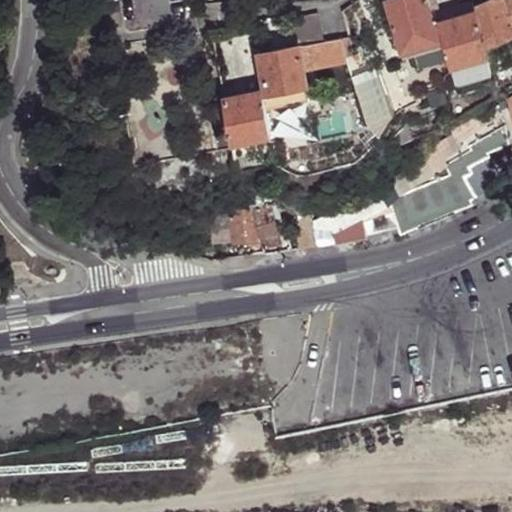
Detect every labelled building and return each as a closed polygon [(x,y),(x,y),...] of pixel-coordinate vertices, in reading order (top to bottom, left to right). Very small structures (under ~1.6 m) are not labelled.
[(440,24),(437,24),(433,14),(428,0),(386,0),(404,56),(428,49),(446,44),(441,23),(440,24)] [(502,0),(488,0),(475,6),(477,11),(486,44),(511,33),(511,20),(503,0),(502,0)] [(511,0),(503,0),(511,20),(511,0)] [(437,24),(440,24),(439,21),(477,11),(475,6),(474,3),(433,14),(437,24)] [(450,58),(452,66),(489,55),(486,44),(477,11),(439,21),(440,24),(441,23),(446,44),(450,58)] [(317,14),(295,18),(299,40),(304,39),(305,45),(309,44),(322,42),(317,14)] [(322,42),(309,44),(312,62),(347,56),(343,38),(322,42)] [(450,58),(446,44),(428,49),(433,63),(450,58)] [(261,53),(269,92),(307,85),(300,45),(261,53)] [(455,71),(453,72),(456,80),(494,69),(489,55),(452,66),(455,71)] [(511,68),(495,75),(499,83),(511,78),(511,68)] [(264,93),(266,107),(310,100),(307,85),(269,92),(265,92),(264,93)] [(225,97),(235,142),(271,135),(270,124),(266,107),(264,93),(265,92),(264,90),(225,97)] [(446,137),(431,146),(460,132),(461,134),(464,138),(465,138),(477,130),(469,118),(443,132),(446,137)] [(392,136),(396,140),(413,134),(405,122),(392,136)] [(274,139),(278,138),(281,138),(278,123),(270,124),(271,135),(272,139),(274,139)] [(507,129),(477,143),(481,152),(510,138),(507,129)] [(381,174),(393,196),(396,193),(438,168),(435,163),(457,149),(455,146),(464,138),(461,134),(460,132),(431,146),(381,174)] [(235,142),(238,157),(276,149),(274,139),(272,139),(271,135),(235,142)] [(472,199),(511,172),(511,145),(504,150),(495,157),(482,169),(465,180),(472,199)] [(471,150),(454,159),(460,175),(462,174),(465,180),(482,169),(471,150)] [(427,181),(428,183),(430,187),(460,175),(454,159),(438,172),(427,181)] [(396,193),(397,197),(438,172),(438,168),(396,193)] [(405,226),(472,199),(465,180),(462,174),(460,175),(430,187),(395,201),(405,226)] [(251,203),(247,190),(221,194),(222,203),(230,202),(231,212),(253,209),(251,203)] [(354,216),(355,220),(372,211),(381,208),(374,196),(351,207),(354,216)] [(253,209),(254,213),(266,209),(263,200),(251,203),(253,209)] [(333,223),(354,216),(351,207),(349,202),(319,218),(323,227),(333,223)] [(387,231),(397,227),(390,204),(387,205),(381,208),(372,211),(377,230),(386,227),(387,231)] [(254,213),(260,238),(281,234),(285,232),(277,205),(266,209),(254,213)] [(254,213),(253,209),(231,212),(233,241),(251,238),(260,238),(254,213)] [(359,239),(378,234),(377,230),(372,211),(355,220),(335,229),(338,242),(359,239)] [(227,242),(233,241),(231,212),(196,216),(199,246),(227,242)] [(301,248),(338,242),(335,229),(333,223),(323,227),(314,229),(311,218),(299,220),(300,231),(298,232),(301,248)] [(260,238),(263,248),(284,245),(281,234),(260,238)] [(229,260),(254,257),(253,253),(252,253),(251,238),(233,241),(227,242),(229,260)] [(53,482),(48,455),(20,459),(28,488),(53,482)]
